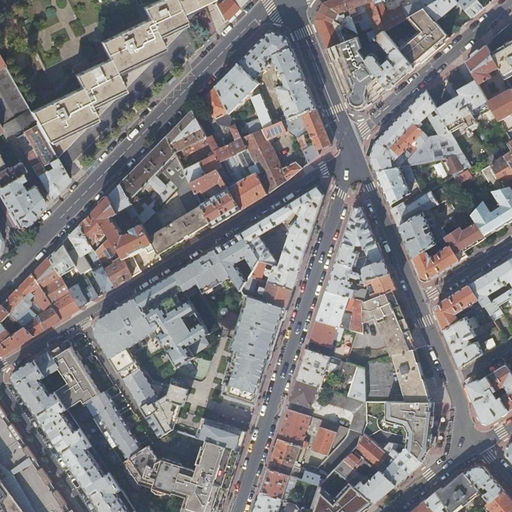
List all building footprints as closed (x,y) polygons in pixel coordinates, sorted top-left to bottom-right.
[(187,25),(175,0),(157,0),(143,7),(148,18),(100,41),(108,58),(74,74),(80,86),(30,111),(34,119),(56,158),(74,139),(108,105),(105,98),(114,94),(123,90),(141,72),(158,54),(158,52),(162,50),(175,36),(187,25)] [(175,0),(187,25),(201,11),(205,7),(202,2),(207,0),(175,0)] [(214,0),(225,21),(235,11),(245,0),(214,0)] [(319,12),(334,20),(338,13),(348,10),(345,0),(331,0),(325,2),(324,3),(321,7),(319,12)] [(345,0),(348,10),(364,4),(374,1),(373,0),(345,0)] [(373,0),(374,1),(376,6),(379,14),(385,31),(391,28),(410,17),(425,8),(422,0),(409,0),(403,2),(404,6),(384,13),(380,4),(391,0),(373,0)] [(422,0),(425,8),(438,0),(422,0)] [(438,0),(425,8),(436,21),(445,14),(451,21),(452,21),(456,17),(450,9),(458,3),(471,18),(484,8),(477,0),(460,0),(458,2),(456,0),(438,0)] [(374,1),(364,4),(366,9),(376,6),(374,1)] [(376,6),(366,9),(367,11),(369,18),(379,14),(376,6)] [(399,49),(415,67),(435,50),(449,37),(436,21),(425,8),(410,17),(422,30),(399,49)] [(343,26),(334,20),(319,12),(315,20),(318,27),(327,50),(328,49),(340,44),(345,42),(341,31),(343,26)] [(351,16),(353,24),(359,22),(363,20),(361,13),(351,16)] [(363,20),(359,22),(368,43),(375,38),(385,31),(379,14),(369,18),(363,20)] [(500,66),(506,79),(511,75),(511,23),(494,38),(495,44),(499,50),(492,53),(500,66)] [(217,86),(229,110),(231,115),(260,83),(256,79),(275,60),(284,85),(278,87),(276,89),(287,115),(279,118),(281,122),(282,122),(286,120),(294,117),(302,114),(317,108),(302,71),(288,36),(282,34),(272,30),(255,47),(223,79),(217,86)] [(364,46),(360,49),(388,88),(388,89),(403,77),(415,67),(399,49),(385,31),(375,38),(376,39),(378,38),(389,53),(388,55),(388,56),(388,57),(389,59),(383,64),(379,59),(380,58),(375,52),(374,52),(373,52),(372,52),(370,53),(364,46)] [(356,38),(345,42),(340,44),(328,49),(349,100),(350,100),(357,110),(363,111),(365,109),(368,106),(369,104),(372,101),(374,102),(383,94),(382,93),(388,88),(360,49),(359,48),(361,46),(358,37),(356,38)] [(466,61),(478,81),(479,84),(485,80),(486,81),(488,80),(487,79),(492,76),(491,75),(494,72),(493,70),(500,66),(492,53),(487,45),(466,61)] [(0,87),(12,80),(4,65),(0,67),(0,87)] [(30,111),(12,80),(0,87),(0,129),(1,130),(4,136),(30,121),(34,119),(30,111)] [(464,96),(439,111),(451,132),(467,123),(472,130),(479,125),(476,118),(493,108),(489,101),(479,84),(478,81),(461,91),(464,96)] [(217,86),(205,98),(214,117),(215,117),(216,119),(221,116),(220,114),(229,110),(217,86)] [(489,101),(493,108),(500,120),(511,113),(511,88),(489,101)] [(451,132),(439,111),(429,94),(426,89),(426,90),(402,115),(376,142),(371,158),(376,171),(395,168),(394,161),(402,153),(413,164),(441,158),(464,154),(451,132)] [(244,125),(248,136),(279,123),(277,119),(273,121),(262,95),(260,93),(251,98),(259,119),(244,125)] [(331,144),(317,108),(302,114),(309,131),(305,133),(304,136),(308,143),(304,146),(301,138),(303,136),(301,132),(293,135),(297,139),(308,162),(319,154),(316,150),(331,144)] [(180,124),(168,136),(176,153),(189,179),(191,183),(217,169),(221,166),(219,162),(207,138),(193,110),(180,124)] [(294,117),(286,120),(288,126),(296,123),(294,117)] [(56,158),(34,119),(30,121),(33,125),(22,132),(31,149),(57,193),(63,187),(69,181),(56,158)] [(92,127),(99,132),(104,126),(97,120),(92,127)] [(242,138),(246,148),(248,152),(249,151),(258,173),(261,171),(260,169),(278,160),(268,139),(288,131),(285,129),(282,122),(281,122),(279,123),(248,136),(242,138)] [(212,136),(207,138),(219,162),(246,148),(242,138),(235,125),(230,127),(235,139),(234,143),(222,148),(218,147),(212,136)] [(0,129),(0,184),(24,170),(19,162),(12,166),(6,168),(0,157),(0,130),(1,130),(0,129)] [(144,160),(121,183),(130,199),(147,182),(151,185),(160,194),(167,186),(155,174),(176,153),(168,136),(144,160)] [(511,141),(501,148),(505,155),(506,155),(511,166),(511,141)] [(228,188),(242,209),(254,201),(267,194),(259,174),(258,173),(249,151),(248,152),(246,148),(219,162),(221,166),(217,169),(222,178),(228,188)] [(50,200),(57,193),(31,149),(23,153),(50,200)] [(464,154),(441,158),(442,162),(447,161),(455,180),(457,176),(461,173),(468,168),(471,166),(464,154)] [(511,166),(506,155),(505,155),(503,156),(504,156),(482,169),(495,190),(511,186),(511,166)] [(261,173),(269,192),(286,181),(302,168),(296,162),(288,166),(288,164),(281,167),(278,160),(260,169),(261,171),(258,173),(259,174),(261,173)] [(410,165),(404,166),(409,179),(412,180),(414,183),(417,181),(410,165)] [(411,192),(400,167),(395,168),(376,171),(390,204),(411,192)] [(455,180),(454,183),(456,185),(472,175),(468,168),(461,173),(457,176),(455,180)] [(210,222),(212,227),(227,218),(242,209),(228,188),(219,194),(212,183),(222,178),(217,169),(191,183),(196,194),(205,188),(211,198),(201,204),(210,222)] [(31,220),(33,217),(44,206),(24,170),(0,184),(0,197),(8,210),(16,225),(24,226),(31,220)] [(143,225),(155,249),(158,254),(189,235),(210,222),(201,204),(196,194),(191,183),(189,179),(177,191),(187,212),(163,227),(156,213),(143,225)] [(109,196),(94,211),(107,230),(111,236),(120,249),(132,276),(140,271),(131,256),(143,248),(146,253),(155,249),(143,225),(142,222),(137,225),(136,225),(130,229),(131,230),(126,233),(122,234),(121,232),(122,231),(113,219),(112,219),(110,217),(112,215),(114,216),(119,213),(118,212),(126,208),(131,218),(138,214),(131,200),(130,199),(121,183),(109,196)] [(151,185),(131,200),(138,214),(139,217),(163,205),(165,203),(160,194),(151,185)] [(324,194),(317,186),(243,232),(261,259),(261,260),(299,272),(324,194)] [(486,236),(511,219),(511,188),(511,186),(495,190),(493,190),(501,202),(500,207),(494,210),(490,209),(484,200),(472,214),(477,221),(486,236)] [(404,201),(392,208),(400,225),(411,219),(411,218),(423,211),(448,198),(450,193),(442,196),(439,190),(433,194),(431,191),(406,206),(404,201)] [(362,206),(357,206),(355,207),(337,260),(362,268),(384,259),(362,206)] [(459,208),(456,210),(458,213),(464,223),(468,219),(459,208)] [(86,219),(79,226),(91,246),(96,241),(98,243),(99,241),(98,239),(107,230),(94,211),(86,219)] [(411,219),(400,225),(413,257),(439,240),(446,236),(442,227),(427,232),(425,228),(432,225),(433,228),(436,227),(432,217),(427,219),(423,211),(411,218),(411,219)] [(441,224),(442,227),(446,236),(461,227),(464,223),(458,213),(441,224)] [(461,227),(446,236),(450,244),(461,260),(467,256),(464,250),(480,240),(481,241),(487,237),(486,236),(477,221),(471,225),(471,228),(468,227),(463,230),(461,227)] [(101,264),(94,252),(91,246),(79,226),(71,235),(63,243),(76,267),(80,274),(84,272),(91,268),(92,269),(101,264)] [(261,259),(243,232),(216,248),(227,266),(242,292),(248,281),(237,263),(235,262),(236,260),(238,260),(246,255),(254,269),(261,259)] [(101,264),(115,287),(132,276),(120,249),(111,236),(94,252),(101,264)] [(439,240),(413,257),(422,278),(429,280),(445,270),(461,260),(450,244),(437,253),(437,254),(433,256),(430,255),(428,252),(430,250),(430,251),(441,243),(439,240)] [(58,248),(49,257),(61,276),(76,267),(63,243),(58,248)] [(216,248),(177,272),(183,283),(187,290),(227,266),(216,248)] [(41,266),(33,274),(60,320),(68,316),(80,309),(67,288),(61,276),(49,257),(41,266)] [(293,290),(299,272),(261,260),(261,259),(254,269),(251,276),(257,278),(262,280),(264,274),(270,276),(269,282),(293,290)] [(390,273),(384,259),(362,268),(337,260),(331,276),(349,281),(351,276),(357,278),(360,276),(361,274),(364,274),(366,277),(364,278),(365,281),(390,273)] [(471,284),(480,299),(484,306),(485,305),(492,301),(489,295),(511,281),(511,282),(511,263),(509,260),(471,284)] [(92,269),(105,293),(115,287),(101,264),(92,269)] [(163,295),(183,283),(177,272),(136,295),(149,317),(178,366),(198,355),(191,343),(211,331),(204,319),(184,331),(178,320),(198,308),(191,297),(171,309),(163,295)] [(397,288),(390,273),(365,281),(365,282),(359,280),(358,283),(364,285),(373,282),(374,283),(368,286),(371,291),(375,290),(377,292),(371,294),(373,297),(391,290),(397,288)] [(15,292),(2,305),(17,320),(24,327),(33,337),(53,325),(60,320),(33,274),(15,292)] [(67,288),(80,309),(98,297),(86,276),(83,278),(67,288)] [(287,308),(293,290),(269,282),(267,286),(263,285),(262,285),(261,285),(260,286),(260,288),(258,287),(256,292),(253,291),(257,278),(251,276),(248,281),(242,292),(243,294),(249,296),(287,308)] [(349,281),(331,276),(327,290),(352,297),(354,289),(351,288),(353,282),(349,281)] [(456,314),(480,299),(471,284),(438,304),(436,311),(444,331),(472,313),(474,312),(472,309),(461,316),(459,318),(456,314)] [(358,290),(357,299),(363,301),(365,300),(367,289),(362,288),(358,290)] [(492,301),(485,305),(495,320),(504,314),(499,306),(509,299),(511,299),(511,288),(508,291),(499,297),(492,301)] [(499,297),(508,291),(506,289),(497,294),(499,297)] [(352,297),(327,290),(325,294),(317,319),(344,327),(345,328),(347,324),(341,322),(347,303),(355,305),(350,329),(363,333),(363,320),(363,301),(357,299),(352,297)] [(416,348),(391,290),(373,297),(365,300),(363,301),(363,320),(377,314),(394,354),(414,348),(416,348)] [(149,317),(136,295),(89,323),(110,358),(125,349),(135,344),(126,330),(149,317)] [(287,308),(249,296),(232,348),(270,360),(287,308)] [(17,320),(2,305),(0,307),(0,354),(3,356),(33,337),(24,327),(17,320)] [(474,317),(472,313),(444,331),(461,368),(489,350),(485,341),(480,344),(478,341),(473,343),(471,338),(476,336),(469,320),(474,317)] [(344,327),(317,319),(311,340),(331,347),(334,339),(339,340),(344,327)] [(101,393),(67,339),(66,340),(34,360),(45,376),(55,391),(61,400),(67,409),(81,400),(84,404),(85,403),(94,417),(93,418),(112,449),(113,448),(123,463),(124,462),(138,483),(172,494),(174,489),(191,495),(185,511),(220,511),(235,467),(241,451),(207,440),(204,448),(207,448),(201,464),(199,463),(197,470),(182,465),(183,463),(157,454),(149,445),(143,449),(134,434),(133,435),(115,405),(116,404),(106,390),(101,393)] [(270,360),(232,348),(221,383),(225,384),(222,395),(255,406),(270,360)] [(418,362),(414,348),(394,354),(393,354),(406,401),(431,401),(424,378),(423,378),(418,362)] [(125,349),(110,358),(138,405),(153,396),(125,349)] [(338,358),(308,349),(303,363),(298,379),(320,387),(326,370),(328,371),(329,369),(334,370),(338,358)] [(45,376),(34,360),(15,372),(13,379),(22,393),(38,416),(61,400),(55,391),(51,394),(41,379),(45,376)] [(511,371),(507,364),(488,376),(497,390),(504,386),(506,386),(508,389),(507,393),(501,396),(510,410),(511,408),(511,371)] [(364,367),(358,365),(347,396),(365,401),(364,367)] [(499,416),(510,410),(501,396),(500,395),(497,396),(495,392),(497,390),(488,376),(480,381),(479,380),(477,381),(476,381),(474,382),(471,377),(466,380),(483,421),(490,422),(499,416)] [(320,387),(298,379),(294,392),(291,401),(318,409),(326,388),(320,387)] [(362,433),(366,421),(365,401),(347,396),(327,389),(323,402),(349,410),(353,416),(349,428),(362,433)] [(61,400),(38,416),(50,434),(63,453),(86,437),(80,428),(76,430),(63,412),(67,409),(61,400)] [(429,451),(431,401),(388,402),(385,424),(407,426),(406,447),(424,462),(429,451)] [(0,428),(9,422),(7,419),(6,418),(7,417),(0,405),(0,428)] [(304,440),(312,416),(288,408),(275,450),(269,468),(291,475),(294,465),(299,467),(300,463),(298,463),(298,461),(297,460),(302,446),(306,448),(309,442),(304,440)] [(9,422),(0,428),(0,455),(11,471),(13,474),(23,489),(46,473),(43,469),(42,468),(40,470),(35,462),(37,461),(27,446),(26,447),(21,440),(22,439),(12,424),(11,425),(9,422)] [(241,451),(244,439),(208,427),(205,439),(207,440),(241,451)] [(336,432),(320,427),(312,450),(328,455),(336,432)] [(358,444),(362,433),(349,428),(345,437),(318,469),(331,473),(335,468),(344,459),(353,449),(358,444)] [(115,481),(109,471),(105,474),(88,449),(92,446),(86,437),(63,453),(77,474),(92,496),(115,481)] [(415,470),(424,462),(406,447),(400,454),(396,450),(398,445),(390,443),(383,450),(388,455),(389,456),(391,454),(394,456),(392,459),(410,474),(415,470)] [(364,458),(353,449),(344,459),(354,468),(364,458)] [(0,483),(5,480),(13,474),(11,471),(0,455),(0,483)] [(402,481),(410,474),(392,459),(389,456),(388,455),(386,458),(393,463),(383,474),(397,485),(402,481)] [(383,496),(397,485),(383,474),(380,471),(366,484),(361,480),(365,477),(354,468),(344,459),(335,468),(353,483),(362,492),(375,503),(383,496)] [(489,502),(505,490),(484,466),(477,465),(466,472),(479,489),(482,486),(484,488),(486,487),(488,490),(483,494),(489,502)] [(298,477),(320,484),(325,480),(326,478),(321,476),(322,473),(301,467),(298,477)] [(278,511),(291,475),(269,468),(265,478),(257,504),(254,511),(292,511),(288,509),(285,511),(278,511)] [(335,468),(331,473),(329,474),(334,479),(333,481),(332,480),(330,480),(330,481),(328,483),(325,480),(320,484),(319,486),(348,511),(364,511),(375,503),(362,492),(355,499),(346,491),(353,483),(335,468)] [(479,489),(466,472),(465,473),(461,477),(460,475),(452,481),(438,493),(446,506),(449,511),(456,511),(481,492),(479,489)] [(46,473),(23,489),(37,508),(59,492),(57,490),(55,492),(50,484),(53,483),(46,473)] [(348,511),(319,486),(320,484),(298,477),(296,477),(288,500),(297,503),(303,511),(348,511)] [(27,511),(5,480),(0,483),(0,511),(27,511)] [(136,511),(135,510),(132,511),(130,511),(117,493),(121,490),(115,481),(92,496),(102,511),(136,511)] [(355,499),(362,492),(353,483),(346,491),(355,499)] [(508,511),(511,509),(511,498),(505,490),(489,502),(486,504),(492,511),(508,511)] [(443,511),(442,509),(446,506),(438,493),(436,491),(422,502),(410,511),(443,511)] [(59,492),(37,508),(39,511),(69,511),(66,506),(68,505),(59,492)]
